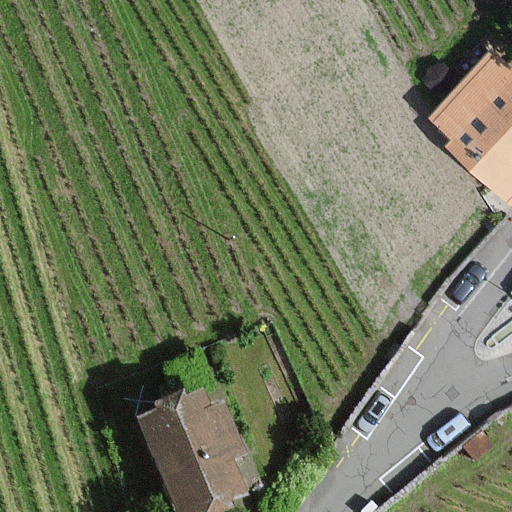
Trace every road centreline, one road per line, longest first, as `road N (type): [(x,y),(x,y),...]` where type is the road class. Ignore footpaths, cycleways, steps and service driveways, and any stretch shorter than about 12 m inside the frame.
road 1 (residential): [(430,374),(332,511)]
road 2 (residential): [(511,259),(430,374)]
